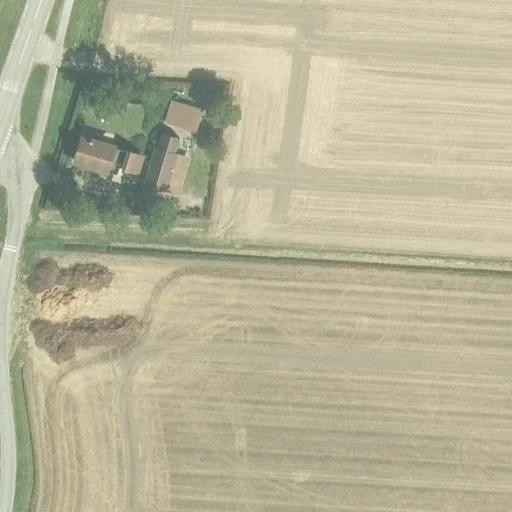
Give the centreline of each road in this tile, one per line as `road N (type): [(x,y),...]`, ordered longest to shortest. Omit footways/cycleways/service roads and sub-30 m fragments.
road 1 (unclassified): [(0,305),(22,188),(16,166),(0,154)]
road 2 (unclassified): [(2,511),(8,448),(0,361)]
road 3 (secondary): [(0,123),(42,0)]
